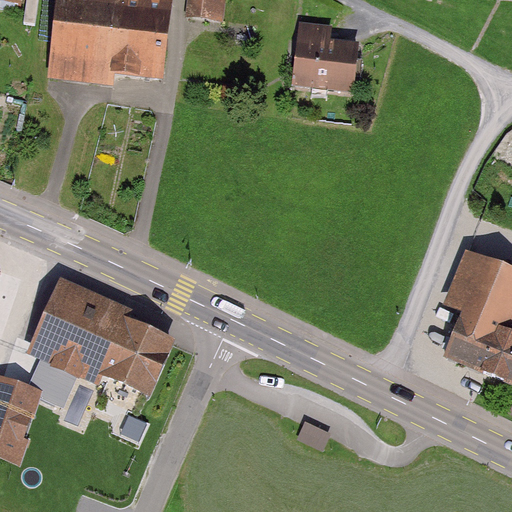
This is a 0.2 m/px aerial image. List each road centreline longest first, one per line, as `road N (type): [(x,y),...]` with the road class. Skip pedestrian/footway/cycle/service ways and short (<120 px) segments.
road 1 (primary): [(511,455),(232,319)]
road 2 (primary): [(232,319),(0,214)]
road 3 (unclassified): [(146,511),(232,319)]
road 4 (track): [(344,0),(463,58),(509,97)]
road 5 (track): [(511,94),(481,137),(447,225)]
